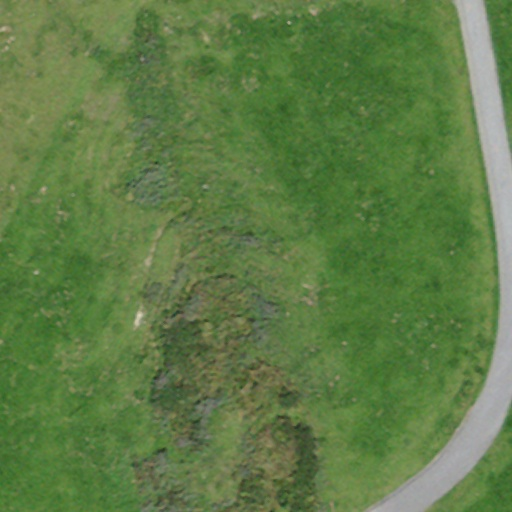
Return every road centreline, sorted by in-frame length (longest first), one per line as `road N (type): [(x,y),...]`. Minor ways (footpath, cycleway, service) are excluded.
road 1 (unclassified): [(511,251),(470,0)]
road 2 (unclassified): [(399,511),(479,429),(511,349)]
